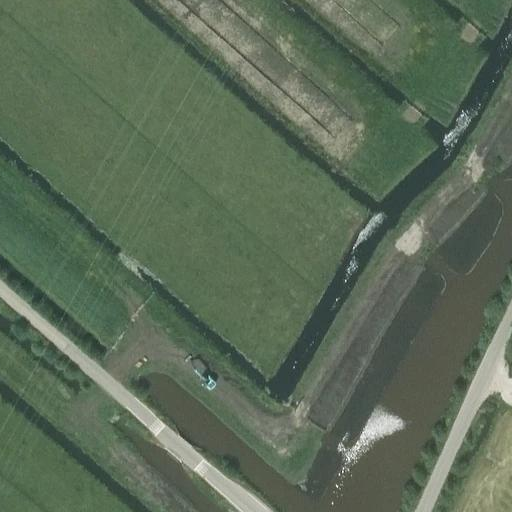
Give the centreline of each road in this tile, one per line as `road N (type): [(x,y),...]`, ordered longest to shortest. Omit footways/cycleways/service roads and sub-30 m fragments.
road 1 (tertiary): [(250,511),(0,293)]
road 2 (tertiary): [(511,316),(421,511)]
